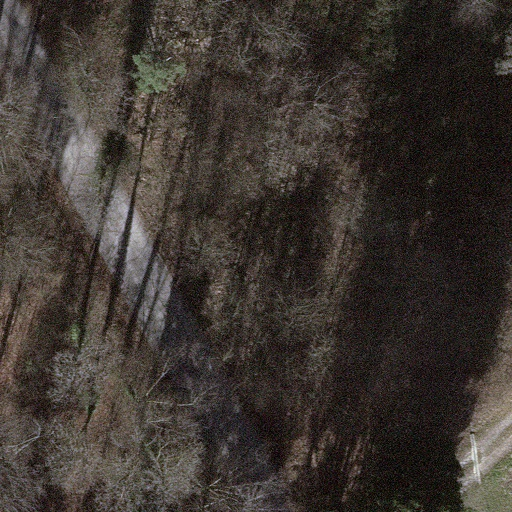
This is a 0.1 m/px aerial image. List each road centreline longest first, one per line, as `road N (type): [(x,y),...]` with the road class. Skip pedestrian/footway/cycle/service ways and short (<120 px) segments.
road 1 (tertiary): [(0,21),(257,511)]
road 2 (track): [(511,428),(424,511)]
